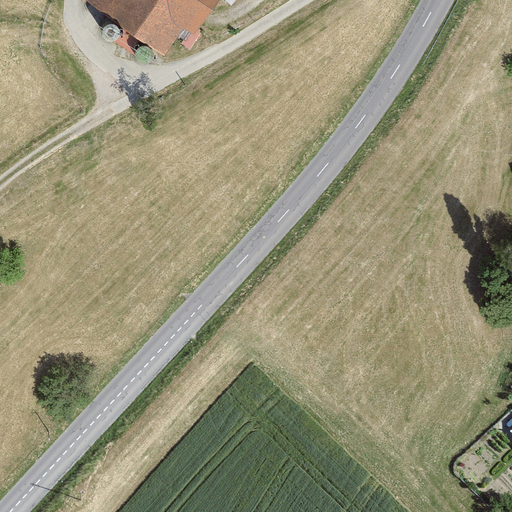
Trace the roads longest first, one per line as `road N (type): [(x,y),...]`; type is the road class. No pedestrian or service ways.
road 1 (secondary): [(437,0),(324,168),(10,511)]
road 2 (track): [(0,182),(153,83)]
